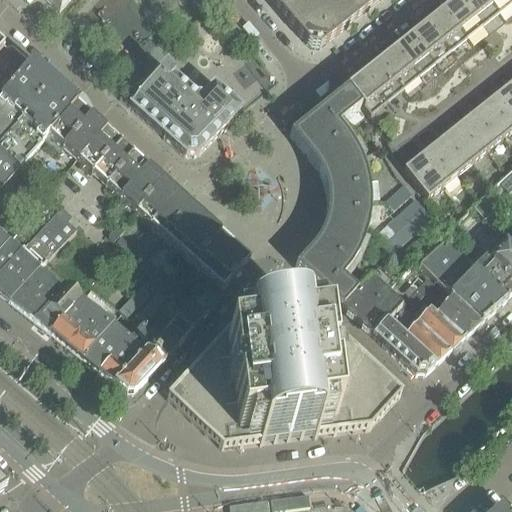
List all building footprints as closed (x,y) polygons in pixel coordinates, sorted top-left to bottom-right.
[(40,0),(52,10),(58,16),(72,0),(40,0)] [(316,1),(316,0),(264,0),(271,8),(281,0),(308,0),(309,0),(316,1)] [(343,25),(359,13),(363,18),(380,3),(383,0),(321,0),(321,1),(316,1),(309,0),(308,0),(281,0),(271,8),(303,46),(304,47),(305,46),(309,52),(318,53),(324,48),(326,47),(347,30),(343,25)] [(494,18),(480,0),(462,0),(457,4),(478,30),(494,18)] [(510,5),(506,0),(480,0),(494,18),(510,5)] [(478,30),(457,4),(441,17),(463,43),(478,30)] [(463,43),(441,17),(426,29),(447,56),(463,43)] [(447,56),(426,29),(410,42),(431,68),(447,56)] [(431,68),(410,42),(394,55),(415,81),(431,68)] [(415,81),(394,55),(378,67),(399,94),(415,81)] [(76,107),(29,66),(18,80),(4,96),(47,139),(75,108),(76,107)] [(367,119),(394,98),(399,94),(378,67),(347,92),(367,119)] [(199,158),(240,116),(200,80),(186,96),(168,79),(163,74),(145,94),(137,89),(118,101),(119,101),(118,103),(120,104),(181,159),(184,160),(187,161),(193,161),(197,159),(199,158)] [(345,141),(337,130),(346,123),(351,130),(367,118),(367,119),(347,92),(289,139),(304,157),(310,165),(316,173),(321,183),(324,193),(326,203),(326,206),(369,203),(367,192),(364,178),(359,165),(352,151),(345,141)] [(511,95),(511,94),(496,106),(498,109),(511,126),(511,95)] [(0,192),(17,174),(47,139),(4,96),(3,96),(0,99),(0,192)] [(511,136),(511,126),(498,109),(496,106),(481,118),(483,121),(502,144),(511,136)] [(63,153),(89,121),(75,108),(47,139),(48,140),(43,145),(58,158),(63,153)] [(502,144),(483,121),(481,118),(466,130),(468,133),(487,156),(502,144)] [(137,164),(122,150),(119,147),(119,146),(114,141),(113,142),(89,121),(63,153),(76,164),(104,190),(116,177),(115,177),(117,174),(118,175),(129,163),(134,168),(137,164)] [(487,156),(468,133),(466,130),(451,142),(453,145),(472,168),(487,156)] [(472,168),(453,145),(451,142),(436,154),(438,157),(457,180),(472,168)] [(457,180),(438,157),(436,154),(421,166),(423,169),(442,192),(457,180)] [(134,216),(161,186),(137,164),(134,168),(129,163),(118,175),(117,174),(115,177),(116,177),(104,190),(119,203),(134,216)] [(442,192),(423,169),(421,166),(405,179),(426,205),(442,192)] [(37,177),(24,167),(18,174),(30,185),(37,177)] [(511,177),(500,188),(508,197),(511,193),(511,177)] [(0,209),(1,211),(22,186),(14,180),(0,196),(0,209)] [(163,243),(188,216),(183,211),(186,208),(161,186),(134,216),(163,243)] [(13,222),(34,197),(26,190),(5,215),(13,222)] [(401,190),(396,195),(404,205),(410,200),(402,190),(401,190)] [(396,195),(390,201),(398,211),(404,205),(396,195)] [(390,201),(384,206),(393,216),(398,211),(390,201)] [(0,280),(56,219),(61,214),(49,203),(33,220),(34,221),(18,237),(0,258),(0,280)] [(341,283),(349,272),(356,262),(362,248),(366,234),(367,227),(369,217),(369,203),(326,206),(326,214),(324,225),(321,235),(316,244),(310,253),(294,271),(340,313),(356,297),(341,283)] [(413,204),(408,209),(416,219),(422,214),(413,204)] [(484,224),(493,216),(482,204),(473,212),(484,224)] [(408,209),(402,214),(411,224),(416,219),(408,209)] [(402,214),(396,219),(405,229),(411,224),(402,214)] [(422,214),(416,219),(425,229),(431,223),(422,214)] [(192,268),(219,238),(195,216),(191,219),(188,216),(163,243),(192,268)] [(47,265),(75,237),(56,219),(0,280),(0,301),(8,308),(36,275),(47,265)] [(396,219),(390,224),(399,234),(405,229),(396,219)] [(416,219),(411,224),(419,234),(425,229),(416,219)] [(435,227),(433,229),(442,239),(448,234),(439,223),(435,227)] [(390,224),(385,230),(393,239),(399,234),(390,224)] [(411,224),(405,229),(413,239),(419,234),(411,224)] [(405,229),(399,234),(408,244),(413,239),(405,229)] [(433,229),(428,234),(437,244),(442,239),(433,229)] [(0,258),(18,237),(13,232),(10,235),(4,230),(0,235),(0,258)] [(113,247),(122,236),(116,230),(112,234),(108,238),(108,241),(108,243),(109,244),(113,247)] [(385,230),(375,239),(383,249),(387,245),(393,239),(385,230)] [(399,234),(393,239),(402,249),(408,244),(399,234)] [(428,234),(422,239),(431,249),(437,244),(428,234)] [(240,263),(243,259),(219,238),(192,268),(221,295),(245,268),(240,263)] [(393,239),(387,245),(395,255),(402,249),(393,239)] [(422,239),(416,244),(426,254),(431,249),(422,239)] [(130,251),(120,242),(115,249),(124,257),(130,251)] [(416,244),(411,249),(420,259),(426,254),(416,244)] [(383,249),(380,251),(389,260),(395,255),(387,245),(383,249)] [(506,305),(473,273),(466,266),(447,245),(418,270),(429,281),(436,287),(451,302),(479,329),(506,305)] [(506,305),(511,299),(511,253),(510,252),(504,247),(485,266),(483,264),(473,273),(506,305)] [(411,249),(405,254),(414,264),(420,259),(411,249)] [(140,260),(130,251),(124,257),(135,266),(140,260)] [(405,254),(399,259),(409,269),(414,264),(405,254)] [(399,259),(394,264),(403,274),(409,269),(399,259)] [(156,273),(145,264),(139,270),(150,280),(156,273)] [(394,264),(388,269),(398,279),(403,274),(394,264)] [(405,321),(436,287),(429,281),(401,313),(384,298),(393,287),(378,273),(356,297),(340,313),(373,343),(389,357),(403,343),(415,330),(405,321)] [(21,318),(48,287),(36,275),(8,308),(21,318)] [(173,288),(178,283),(175,279),(169,285),(173,288)] [(185,289),(178,283),(173,288),(180,295),(185,289)] [(33,327),(60,297),(48,287),(21,318),(33,327)] [(125,322),(152,294),(145,287),(118,315),(125,322)] [(181,346),(203,321),(209,315),(208,315),(218,303),(220,301),(219,298),(209,289),(191,306),(166,333),(181,346)] [(142,328),(168,301),(161,294),(134,321),(142,328)] [(187,302),(180,296),(180,295),(175,301),(182,307),(187,302)] [(49,340),(80,307),(60,297),(33,327),(49,340)] [(479,329),(451,302),(434,322),(428,316),(415,330),(403,343),(434,371),(479,329)] [(65,352),(95,318),(80,307),(49,340),(65,352)] [(80,364),(111,330),(95,318),(65,352),(80,364)] [(228,336),(166,403),(169,407),(205,440),(217,451),(220,454),(223,453),(238,451),(242,451),(258,449),(258,450),(261,449),(261,448),(262,448),(272,447),(275,446),(285,445),(288,445),(298,443),(301,443),(312,442),(313,442),(313,443),(316,442),(315,441),(332,439),(335,439),(351,437),(354,436),(364,435),(368,434),(370,432),(378,424),(380,421),(397,403),(399,400),(396,398),(385,387),(316,324),(282,329),(262,331),(228,336)] [(113,390),(144,357),(157,343),(141,329),(128,344),(96,377),(113,390)] [(96,377),(128,344),(111,332),(112,331),(111,330),(80,364),(96,377)] [(160,369),(181,346),(166,333),(157,343),(144,357),(160,369)] [(434,371),(403,343),(389,357),(414,380),(424,380),(434,371)] [(132,399),(160,369),(144,357),(113,390),(125,399),(132,399)]
